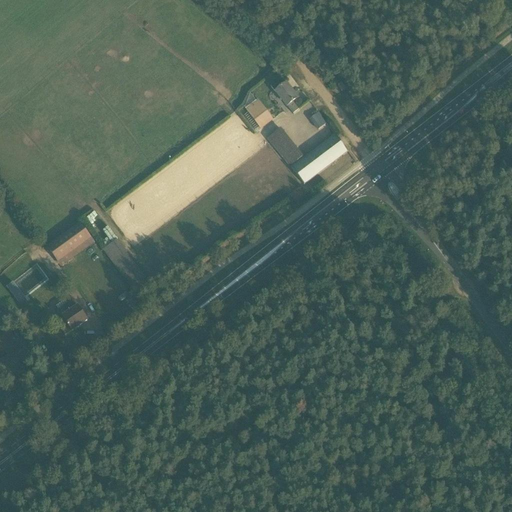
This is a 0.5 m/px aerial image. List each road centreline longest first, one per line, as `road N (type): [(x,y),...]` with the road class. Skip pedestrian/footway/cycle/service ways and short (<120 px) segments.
road 1 (primary): [(0,464),(378,170)]
road 2 (track): [(106,511),(252,428),(240,400),(247,368),(271,349),(406,321),(462,287)]
road 3 (track): [(378,170),(321,92),(239,18)]
road 4 (unclassified): [(511,355),(411,216)]
road 5 (primary): [(474,94),(378,170)]
